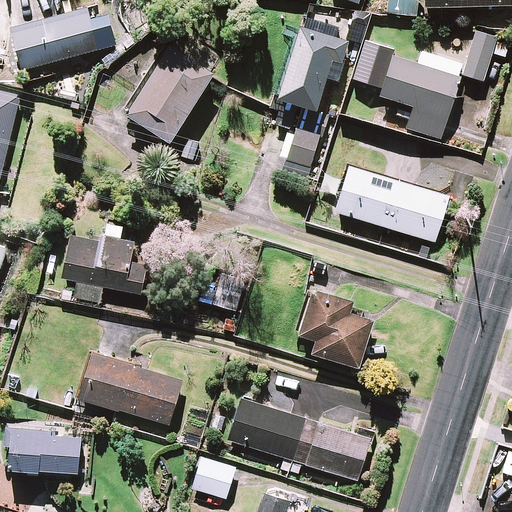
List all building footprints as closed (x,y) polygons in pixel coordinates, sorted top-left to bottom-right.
[(418,1),(412,0),(388,0),(387,13),(416,17),(418,1)] [(99,50),(88,9),(13,29),(24,70),(99,50)] [(281,100),(275,121),(291,125),(297,106),(302,108),(293,136),(287,134),(276,171),(308,180),(320,138),(331,141),(338,117),(317,111),(332,61),(343,64),(349,43),(337,39),(341,27),(305,16),(280,100),(281,100)] [(510,42),(476,32),(463,76),(483,82),(492,53),(505,57),(510,42)] [(214,76),(168,47),(125,115),(171,143),(214,76)] [(461,78),(393,56),(380,96),(414,107),(407,128),(441,139),(461,78)] [(0,182),(20,98),(0,93),(0,182)] [(449,197),(350,167),(336,212),(435,242),(449,197)] [(123,227),(106,224),(104,235),(100,234),(98,241),(71,236),(63,279),(78,281),(75,297),(101,302),(104,287),(141,294),(147,266),(130,263),(134,243),(120,240),(123,227)] [(245,279),(221,272),(212,304),(236,311),(245,279)] [(352,302),(312,290),(299,335),(316,341),(312,354),(359,369),(374,321),(349,313),(352,302)] [(238,315),(214,313),(212,333),(236,335),(238,315)] [(183,380),(90,353),(77,398),(170,425),(183,380)] [(371,440),(242,398),(228,440),(284,458),(281,469),(298,474),(302,463),(358,481),(371,440)] [(12,445),(9,470),(38,473),(38,470),(78,474),(81,438),(50,436),(51,430),(7,427),(5,445),(12,445)] [(223,498),(226,499),(236,467),(202,457),(193,489),(196,490),(193,501),(220,509),(223,498)] [(287,511),(292,497),(265,489),(258,511),(287,511)]
